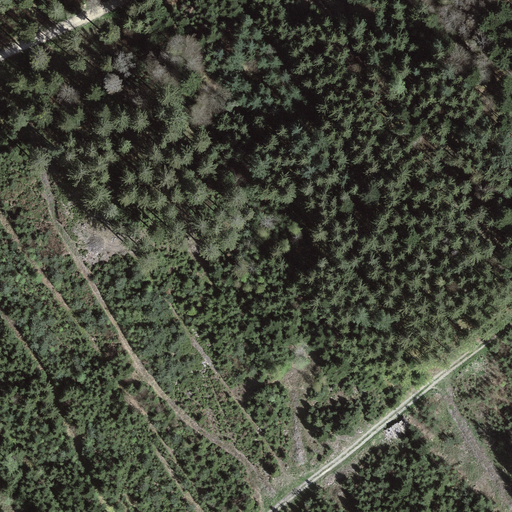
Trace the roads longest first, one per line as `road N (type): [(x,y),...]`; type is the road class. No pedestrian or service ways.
road 1 (track): [(274,511),(511,322)]
road 2 (unclassified): [(120,0),(0,57)]
